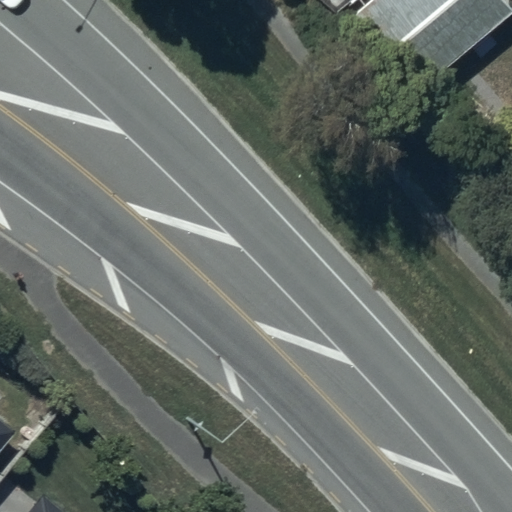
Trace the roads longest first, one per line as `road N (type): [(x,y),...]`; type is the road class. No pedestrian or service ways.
road 1 (secondary): [(145,199),(418,461),(458,511)]
road 2 (secondary): [(0,19),(40,59),(145,199)]
road 3 (secondary): [(145,199),(0,134)]
